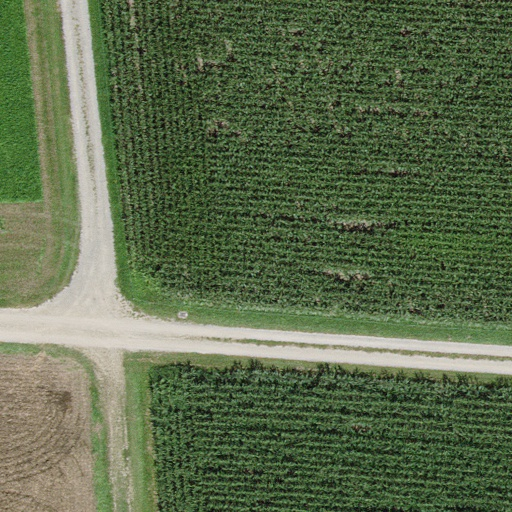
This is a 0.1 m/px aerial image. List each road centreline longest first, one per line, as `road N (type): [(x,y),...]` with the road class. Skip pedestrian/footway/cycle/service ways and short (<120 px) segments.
road 1 (track): [(0,326),(511,364)]
road 2 (track): [(111,335),(80,0)]
